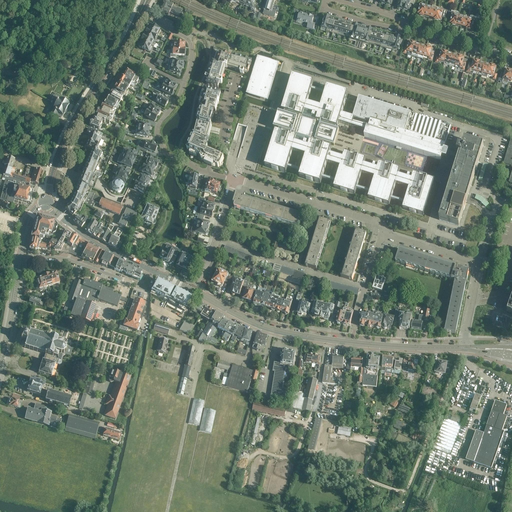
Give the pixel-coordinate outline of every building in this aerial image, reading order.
[(164,0),(162,6),(180,14),(182,15),(183,13),(181,12),(182,10),(176,8),(176,9),(172,7),(173,4),(169,2),(165,1),(164,0)] [(249,0),(247,6),(250,7),(250,8),(251,8),(249,11),(254,13),(256,8),(253,7),(254,6),(255,3),(255,0),(249,0)] [(398,7),(398,8),(399,8),(402,9),(403,9),(405,0),(396,0),(399,1),(397,7),(398,7)] [(407,10),(409,10),(410,4),(414,5),(414,0),(405,0),(403,9),(403,10),(407,11),(407,10),(407,11),(407,10)] [(273,5),(265,3),(263,10),(271,13),(273,5)] [(419,15),(423,16),(426,7),(423,6),(423,5),(421,4),(418,12),(418,11),(417,14),(420,15),(419,15)] [(180,14),(162,6),(159,11),(168,15),(169,13),(178,16),(179,14),(180,14)] [(423,16),(429,17),(431,9),(428,8),(428,7),(426,6),(426,7),(423,16),(423,17),(423,16)] [(431,9),(429,17),(434,19),(434,20),(437,9),(435,9),(431,9)] [(437,9),(434,20),(438,21),(438,20),(441,21),(441,18),(445,19),(447,11),(443,10),(443,11),(440,10),(440,11),(437,10),(437,9)] [(452,25),(455,26),(459,13),(451,11),(451,13),(449,13),(447,20),(450,21),(449,23),(452,24),(452,25)] [(312,17),(307,15),(300,13),(298,20),(303,22),(302,22),(308,24),(307,28),(313,30),(315,24),(312,23),(313,17),(312,17)] [(456,25),(461,26),(464,18),(460,17),(461,16),(458,15),(459,13),(455,26),(456,26),(456,25)] [(327,17),(324,16),(322,22),(323,22),(321,28),(327,29),(327,30),(330,19),(331,19),(327,18),(327,17)] [(466,29),(469,18),(467,18),(467,19),(464,18),(461,26),(466,28),(466,29)] [(469,18),(466,29),(470,30),(470,29),(473,30),(473,27),(475,20),(473,19),(472,20),(469,20),(470,18),(469,18)] [(335,21),(335,20),(333,20),(330,19),(327,30),(327,29),(326,32),(332,33),(336,21),(335,21)] [(339,22),(339,21),(337,21),(336,21),(332,33),(338,35),(342,23),(339,22)] [(347,24),(345,23),(342,23),(338,35),(344,37),(347,24)] [(352,26),(353,25),(350,25),(347,24),(344,37),(349,38),(353,26),(352,26)] [(149,25),(147,30),(158,36),(160,31),(156,28),(153,27),(149,25)] [(353,26),(349,38),(349,40),(356,42),(359,43),(360,43),(363,44),(369,45),(369,44),(373,31),(371,30),(368,29),(367,29),(366,30),(359,28),(359,27),(358,26),(355,25),(353,25),(353,26)] [(145,30),(144,33),(145,34),(144,36),(155,41),(158,36),(147,30),(146,31),(145,30)] [(375,32),(373,31),(373,32),(373,31),(369,44),(374,45),(375,45),(378,33),(375,32)] [(375,45),(380,46),(379,47),(380,47),(384,35),(381,34),(379,33),(378,33),(375,45)] [(389,36),(387,35),(387,36),(384,35),(380,47),(386,49),(390,36),(389,36)] [(141,37),(140,40),(141,41),(153,48),(156,42),(155,41),(144,36),(143,38),(141,37)] [(392,37),(393,37),(390,36),(390,37),(390,36),(386,49),(392,51),(393,48),(392,48),(395,38),(392,37)] [(399,50),(400,45),(401,45),(403,39),(399,38),(395,37),(395,38),(392,48),(393,48),(399,50)] [(141,41),(138,47),(141,49),(144,50),(150,53),(153,48),(141,41)] [(412,54),(415,43),(411,42),(411,43),(409,42),(407,49),(404,48),(403,53),(405,54),(406,54),(408,55),(407,55),(411,56),(411,54),(412,54)] [(415,43),(412,54),(414,54),(414,53),(418,55),(420,45),(417,44),(417,45),(415,44),(415,43)] [(420,56),(423,57),(426,47),(425,47),(423,47),(423,46),(420,45),(418,55),(421,55),(420,56)] [(133,47),(125,62),(139,69),(146,55),(133,47)] [(208,81),(207,85),(218,88),(219,84),(222,85),(223,81),(222,81),(225,68),(227,69),(227,68),(240,72),(240,74),(243,75),(244,72),(248,73),(252,62),(230,55),(230,56),(225,55),(226,51),(214,47),(212,57),(215,58),(213,63),(212,67),(207,81),(208,81)] [(426,47),(423,57),(423,56),(426,57),(426,58),(428,59),(428,60),(431,61),(433,53),(431,52),(431,49),(429,48),(426,47)] [(170,55),(170,58),(176,58),(176,55),(184,56),(184,55),(185,55),(185,50),(184,50),(184,49),(173,48),(171,48),(170,55)] [(436,57),(435,63),(438,63),(440,64),(441,63),(444,63),(447,53),(443,52),(441,52),(439,58),(436,57)] [(447,53),(443,64),(449,66),(449,64),(452,55),(449,54),(447,54),(447,53)] [(452,55),(449,64),(453,65),(452,66),(455,67),(458,57),(455,56),(456,56),(452,55)] [(455,67),(454,67),(457,68),(458,68),(458,70),(464,72),(467,60),(466,60),(465,60),(464,61),(463,61),(464,58),(462,58),(462,57),(458,56),(458,57),(455,67)] [(264,99),(265,96),(266,96),(266,95),(266,94),(265,94),(266,92),(270,93),(276,71),(269,69),(271,62),(258,58),(248,91),(264,99)] [(170,59),(168,65),(182,68),(182,67),(183,68),(184,64),(183,64),(183,62),(170,59)] [(475,74),(479,62),(475,61),(473,61),(472,65),(470,64),(469,63),(466,73),(472,74),(472,73),(475,74)] [(481,76),(482,73),(485,64),(481,63),(481,64),(479,63),(479,62),(475,74),(476,75),(481,76)] [(482,73),(481,76),(487,78),(487,76),(490,65),(490,66),(488,66),(488,65),(485,64),(482,73)] [(168,65),(167,71),(176,74),(176,75),(179,76),(179,74),(180,75),(182,68),(168,65)] [(490,65),(487,76),(493,78),(492,79),(495,80),(497,75),(494,74),(496,67),(494,67),(494,66),(490,65)] [(122,78),(135,85),(136,85),(137,83),(138,80),(138,78),(133,76),(134,74),(127,70),(123,78),(122,77),(122,78)] [(501,73),(499,81),(502,82),(502,83),(507,84),(508,82),(511,71),(507,70),(507,71),(505,70),(504,74),(501,73)] [(277,115),(257,110),(251,109),(244,113),(240,118),(238,124),(243,125),(247,127),(249,121),(255,119),(262,121),(275,125),(273,129),(279,130),(278,132),(275,131),(264,166),(286,173),(389,205),(423,215),(439,220),(459,226),(478,162),(479,163),(484,146),(464,140),(448,134),(451,126),(359,98),(353,118),(343,115),(350,95),(348,95),(348,93),(293,76),(281,111),(285,112),(284,114),(278,113),(277,115)] [(119,83),(128,88),(130,85),(133,87),(135,85),(122,78),(119,83)] [(164,78),(161,84),(174,90),(176,84),(164,79),(164,78)] [(128,88),(119,83),(119,84),(118,86),(117,85),(115,90),(118,92),(117,94),(123,97),(124,95),(125,96),(127,92),(126,91),(128,88)] [(161,84),(159,90),(171,96),(174,90),(161,84)] [(194,134),(187,149),(191,151),(189,154),(196,157),(197,154),(198,154),(201,156),(200,158),(201,158),(201,160),(203,161),(204,163),(209,165),(214,167),(216,166),(218,167),(220,166),(220,167),(221,166),(222,165),(223,163),(222,162),(224,158),(223,158),(223,156),(221,155),(219,156),(216,155),(214,154),(212,153),(207,151),(208,148),(206,147),(209,141),(208,141),(212,126),(210,125),(214,112),(215,112),(218,104),(219,100),(220,93),(205,89),(204,93),(202,93),(201,97),(202,97),(202,99),(200,99),(199,103),(201,104),(200,108),(201,108),(200,112),(198,112),(196,118),(199,119),(197,123),(198,123),(195,135),(194,134)] [(110,97),(119,103),(122,98),(112,92),(111,93),(110,94),(110,96),(110,97)] [(68,107),(69,105),(69,104),(70,102),(66,100),(64,99),(64,98),(56,94),(51,102),(54,103),(67,111),(69,107),(68,107)] [(156,95),(153,101),(165,108),(168,102),(156,95)] [(106,102),(118,108),(118,107),(117,107),(119,103),(110,97),(109,97),(106,102)] [(117,109),(118,108),(106,102),(103,106),(114,112),(116,108),(117,109)] [(67,111),(54,103),(48,113),(50,114),(48,118),(51,120),(53,116),(56,118),(57,115),(61,117),(62,115),(63,116),(64,113),(65,114),(67,111)] [(148,104),(145,109),(157,116),(160,111),(148,104)] [(101,110),(101,111),(112,117),(115,112),(114,112),(103,106),(103,107),(101,106),(100,109),(101,110)] [(145,109),(142,115),(154,121),(157,116),(145,109)] [(97,116),(108,121),(109,118),(111,119),(112,117),(101,111),(100,113),(98,112),(97,116)] [(95,120),(104,124),(105,122),(109,123),(109,122),(108,121),(97,116),(95,120)] [(104,124),(95,120),(94,119),(93,119),(93,120),(93,121),(93,123),(91,122),(90,125),(89,125),(90,127),(90,126),(98,130),(99,130),(100,130),(101,126),(100,126),(101,124),(104,125),(104,124)] [(136,123),(135,128),(149,131),(150,125),(136,123)] [(135,128),(134,135),(147,138),(147,136),(149,137),(149,133),(148,133),(149,131),(135,128)] [(88,135),(103,141),(105,142),(106,140),(101,138),(102,135),(89,129),(86,135),(88,135)] [(89,140),(88,142),(98,146),(103,148),(104,146),(102,145),(103,141),(88,135),(87,139),(89,140)] [(117,140),(101,180),(105,189),(106,190),(106,191),(107,192),(108,193),(110,195),(112,196),(115,197),(117,198),(119,198),(120,198),(121,197),(122,197),(123,197),(125,196),(128,189),(129,189),(147,198),(148,198),(151,192),(157,180),(165,161),(147,153),(146,154),(145,157),(145,158),(142,157),(141,156),(137,155),(139,151),(139,150),(117,140)] [(142,147),(141,150),(146,152),(146,153),(147,150),(154,153),(157,147),(154,146),(155,143),(150,141),(149,144),(144,141),(142,147)] [(86,147),(92,150),(96,152),(97,149),(96,149),(98,146),(88,142),(86,147)] [(92,150),(90,155),(99,159),(100,156),(102,156),(103,153),(102,153),(101,154),(96,152),(92,150)] [(88,161),(97,165),(98,162),(99,162),(100,160),(99,159),(90,155),(88,161)] [(4,175),(12,178),(14,173),(15,169),(12,167),(15,159),(7,156),(4,165),(5,166),(3,175),(4,175)] [(88,161),(85,167),(95,170),(96,167),(97,168),(98,165),(97,165),(88,161)] [(484,163),(478,179),(482,181),(487,164),(484,163)] [(30,182),(38,184),(43,170),(34,167),(31,176),(32,176),(31,179),(14,173),(12,178),(29,184),(30,182)] [(83,172),(98,178),(101,177),(102,173),(95,170),(85,167),(85,168),(83,172)] [(79,182),(78,183),(79,183),(91,188),(91,189),(93,189),(98,178),(83,172),(82,173),(79,182)] [(2,194),(1,200),(26,206),(27,202),(30,203),(34,187),(29,185),(28,187),(23,185),(22,187),(19,187),(20,183),(19,182),(16,182),(17,179),(12,178),(4,175),(3,179),(5,179),(2,194)] [(189,178),(188,183),(190,184),(189,189),(196,190),(199,191),(200,185),(197,184),(198,177),(192,176),(191,179),(189,178)] [(203,186),(201,192),(204,193),(210,195),(211,193),(214,182),(214,181),(209,179),(209,180),(208,180),(206,187),(203,186)] [(214,182),(211,193),(217,195),(218,192),(219,192),(221,187),(219,187),(220,184),(220,183),(217,182),(217,183),(214,182)] [(91,188),(79,183),(76,189),(89,194),(90,194),(90,193),(91,189),(91,188)] [(85,198),(86,199),(89,194),(76,189),(74,194),(85,199),(85,198)] [(237,193),(235,200),(234,203),(235,204),(234,207),(298,227),(301,215),(245,198),(246,196),(237,193)] [(74,194),(72,200),(82,204),(85,199),(74,194)] [(86,199),(84,204),(90,207),(92,208),(95,202),(100,204),(99,205),(102,206),(101,208),(119,216),(122,208),(102,199),(90,194),(89,194),(86,199)] [(200,198),(199,200),(202,201),(201,207),(213,211),(215,206),(205,202),(205,199),(200,198)] [(82,204),(72,200),(70,205),(73,209),(74,208),(78,212),(78,211),(82,204)] [(72,217),(75,219),(78,216),(76,214),(78,212),(74,208),(73,209),(70,205),(69,204),(65,209),(72,217)] [(140,220),(145,222),(145,223),(147,224),(147,223),(152,225),(155,225),(156,223),(155,220),(154,220),(156,217),(158,212),(151,209),(152,206),(152,205),(149,204),(148,205),(147,207),(147,206),(140,220)] [(196,213),(195,216),(198,216),(204,218),(205,215),(212,218),(213,211),(201,207),(198,206),(196,213)] [(133,224),(137,215),(126,209),(123,216),(122,216),(118,224),(125,227),(128,222),(133,224)] [(97,211),(94,215),(101,219),(104,214),(97,211)] [(78,216),(75,219),(73,222),(81,228),(88,220),(82,215),(81,216),(79,214),(78,216)] [(32,238),(40,240),(40,243),(39,243),(39,245),(41,245),(42,243),(49,244),(51,240),(50,238),(51,236),(52,236),(53,234),(55,232),(58,225),(56,223),(55,222),(53,219),(48,217),(48,218),(45,217),(45,216),(40,215),(37,217),(32,238)] [(197,219),(195,225),(208,229),(210,223),(203,221),(204,218),(198,216),(197,219)] [(320,219),(315,235),(325,238),(330,222),(320,219)] [(85,231),(91,236),(95,229),(97,225),(93,222),(93,221),(91,220),(85,231)] [(95,229),(91,236),(95,238),(101,227),(102,225),(100,223),(99,225),(97,225),(95,229)] [(193,224),(191,230),(206,235),(207,234),(208,234),(209,231),(208,230),(208,229),(195,225),(193,224)] [(104,229),(99,240),(105,243),(113,227),(110,226),(107,231),(104,229)] [(102,228),(101,227),(95,238),(99,240),(104,229),(105,229),(102,227),(102,228)] [(118,239),(122,232),(117,229),(113,238),(111,237),(108,244),(118,250),(122,242),(118,239)] [(356,230),(351,246),(362,249),(366,233),(356,230)] [(54,251),(60,252),(65,243),(67,244),(71,236),(65,232),(59,243),(54,251)] [(60,252),(68,254),(72,246),(77,237),(73,234),(71,236),(67,244),(65,243),(60,252)] [(315,235),(310,250),(320,253),(325,238),(315,235)] [(89,244),(77,237),(72,246),(68,254),(81,258),(89,244)] [(40,243),(40,240),(32,238),(29,248),(36,250),(36,249),(38,249),(38,248),(39,245),(39,243),(40,243)] [(49,245),(47,248),(50,250),(51,249),(53,251),(54,251),(59,243),(56,241),(52,240),(49,245)] [(84,260),(86,261),(94,247),(89,244),(81,258),(84,259),(84,260)] [(161,256),(159,259),(163,261),(162,261),(163,262),(163,263),(167,264),(168,264),(170,259),(170,260),(172,255),(176,257),(179,250),(167,245),(163,253),(162,252),(161,256)] [(351,246),(347,262),(357,265),(362,249),(351,246)] [(94,247),(86,261),(88,261),(89,261),(93,262),(95,257),(99,250),(94,247)] [(399,249),(395,262),(396,262),(396,261),(452,278),(452,279),(455,280),(445,332),(456,334),(456,330),(458,331),(470,272),(468,272),(462,271),(462,272),(457,271),(458,267),(455,267),(399,249)] [(95,257),(93,262),(98,264),(104,253),(99,250),(95,257)] [(310,250),(306,266),(316,269),(320,253),(310,250)] [(176,265),(176,266),(177,266),(177,267),(181,269),(187,257),(188,254),(183,252),(182,254),(176,265)] [(118,260),(104,253),(98,264),(107,268),(108,266),(108,265),(114,269),(118,260)] [(187,257),(181,269),(186,272),(192,261),(194,262),(196,259),(193,257),(192,259),(187,257)] [(118,260),(114,269),(114,270),(119,272),(123,263),(123,262),(118,260)] [(347,262),(342,277),(352,280),(357,265),(347,262)] [(123,273),(130,276),(134,268),(126,264),(125,264),(123,263),(119,272),(121,273),(122,271),(124,272),(123,273)] [(280,272),(282,266),(274,264),(273,270),(280,272)] [(134,268),(130,276),(139,279),(142,273),(141,271),(134,268)] [(266,268),(264,278),(270,280),(273,270),(266,268)] [(223,285),(226,279),(229,280),(230,276),(219,271),(214,281),(219,283),(218,284),(219,286),(220,287),(222,286),(223,285)] [(49,275),(53,285),(59,283),(59,282),(59,281),(59,279),(58,278),(56,272),(49,275)] [(42,277),(46,287),(53,285),(49,275),(49,274),(42,276),(42,277)] [(376,276),(373,289),(382,292),(386,279),(376,276)] [(45,290),(46,293),(49,292),(48,289),(47,290),(46,287),(42,277),(35,279),(36,280),(36,281),(36,282),(37,283),(40,292),(45,290)] [(234,278),(230,289),(232,290),(231,293),(232,293),(232,294),(232,295),(233,295),(234,295),(235,294),(240,296),(243,287),(245,281),(240,280),(240,279),(235,277),(234,278)] [(81,319),(81,320),(90,323),(91,319),(95,320),(98,312),(94,311),(96,306),(92,305),(94,300),(97,301),(98,300),(117,307),(119,300),(127,303),(128,299),(121,297),(120,297),(112,294),(113,290),(96,284),(96,283),(91,282),(84,279),(83,283),(75,280),(68,300),(76,303),(73,310),(65,308),(63,313),(79,318),(81,319)] [(157,279),(150,293),(168,303),(175,289),(157,279)] [(245,281),(243,287),(247,289),(244,299),(248,301),(249,302),(250,302),(251,302),(252,302),(252,300),(253,300),(256,291),(255,291),(256,288),(255,286),(254,286),(252,286),(248,285),(250,280),(245,279),(245,281)] [(175,289),(168,303),(185,311),(192,298),(175,289)] [(265,295),(261,306),(262,306),(263,307),(265,308),(266,307),(269,308),(272,297),(273,293),(275,289),(273,289),(272,292),(270,292),(270,293),(266,292),(265,295)] [(272,297),(269,308),(272,309),(272,310),(274,311),(276,310),(279,299),(280,298),(280,296),(276,295),(277,293),(275,293),(276,290),(275,289),(273,293),(272,297)] [(258,291),(254,302),(255,302),(254,303),(255,304),(255,305),(257,305),(258,305),(261,306),(265,295),(265,293),(258,291)] [(286,300),(282,312),(285,313),(286,314),(287,314),(288,314),(289,314),(292,302),(288,301),(289,298),(289,297),(289,295),(288,294),(286,300)] [(35,305),(42,307),(43,304),(40,303),(40,301),(31,298),(29,303),(33,304),(33,305),(35,306),(35,305)] [(279,299),(276,310),(277,310),(277,311),(278,312),(279,312),(280,311),(282,312),(286,300),(280,298),(279,299)] [(122,320),(119,329),(126,332),(128,328),(136,331),(138,325),(137,325),(139,319),(141,320),(145,309),(143,308),(145,304),(134,300),(133,305),(131,304),(129,308),(131,309),(127,321),(122,320)] [(194,309),(197,311),(196,313),(200,315),(206,306),(198,301),(197,302),(194,309)] [(313,315),(316,315),(315,317),(319,318),(319,316),(321,309),(323,310),(325,303),(320,301),(320,304),(315,303),(313,313),(313,315)] [(300,305),(298,312),(298,313),(298,314),(298,316),(302,316),(302,314),(303,314),(306,315),(307,312),(309,312),(311,305),(305,304),(306,303),(301,302),(300,305)] [(321,309),(319,316),(324,318),(324,319),(328,320),(329,319),(329,317),(330,317),(331,313),(333,314),(334,308),(327,306),(328,303),(325,303),(323,310),(321,309)] [(206,306),(200,315),(200,316),(209,321),(214,312),(214,311),(206,306)] [(339,311),(339,313),(337,323),(337,324),(339,325),(341,324),(342,324),(343,324),(346,314),(347,310),(344,310),(340,309),(339,311)] [(346,314),(343,324),(343,325),(343,326),(344,327),(346,327),(347,327),(347,326),(348,326),(348,325),(350,326),(354,312),(351,311),(347,310),(346,314)] [(363,312),(360,326),(364,327),(365,325),(367,325),(367,326),(370,315),(370,312),(367,311),(367,313),(363,312)] [(370,315),(367,326),(368,327),(370,328),(372,327),(374,327),(377,312),(374,311),(374,313),(370,312),(370,315)] [(397,319),(397,322),(397,323),(400,324),(399,329),(403,329),(407,329),(407,328),(410,329),(412,316),(413,313),(407,312),(407,316),(405,315),(405,314),(401,313),(401,311),(399,311),(397,319)] [(202,333),(198,340),(215,345),(217,341),(212,338),(214,334),(217,328),(219,325),(221,321),(223,320),(224,317),(215,312),(210,320),(202,333)] [(377,312),(374,327),(377,328),(377,329),(378,329),(379,329),(380,328),(381,329),(381,328),(383,317),(384,315),(380,314),(380,313),(377,312)] [(383,317),(381,328),(384,328),(384,329),(385,330),(387,329),(387,328),(391,328),(391,326),(393,326),(394,321),(397,322),(397,319),(395,318),(384,315),(383,317)] [(413,320),(413,321),(411,329),(421,331),(422,322),(423,318),(423,316),(419,315),(418,321),(413,320)] [(219,325),(217,328),(223,332),(228,324),(228,323),(223,320),(221,321),(219,325)] [(185,321),(179,330),(189,334),(194,326),(185,321)] [(228,324),(223,332),(222,334),(221,334),(224,336),(222,338),(225,339),(233,326),(231,325),(231,324),(229,323),(228,323),(228,324)] [(153,331),(154,331),(168,335),(169,331),(154,326),(153,331)] [(233,326),(225,339),(228,341),(230,337),(230,336),(233,337),(238,328),(238,327),(237,327),(235,326),(234,327),(233,326)] [(231,341),(230,342),(233,344),(235,340),(238,341),(239,339),(240,340),(243,329),(240,328),(239,329),(238,328),(233,337),(231,341)] [(243,329),(240,340),(240,341),(239,342),(243,344),(243,343),(246,343),(245,345),(248,345),(249,343),(252,332),(246,330),(243,329)] [(44,356),(61,361),(63,354),(70,356),(71,354),(72,349),(66,347),(67,343),(66,342),(67,340),(64,339),(63,341),(56,339),(56,337),(53,336),(52,338),(35,333),(36,331),(33,331),(33,332),(27,330),(26,331),(25,333),(26,334),(25,335),(23,335),(23,334),(22,334),(23,335),(21,340),(20,340),(21,341),(22,340),(23,341),(23,342),(22,343),(21,345),(22,347),(45,354),(44,356)] [(253,345),(252,348),(253,348),(256,349),(256,350),(261,352),(263,352),(267,337),(261,335),(260,335),(260,334),(260,333),(258,332),(257,333),(257,334),(256,333),(253,345)] [(160,338),(158,348),(157,351),(159,351),(158,353),(162,354),(163,352),(165,353),(166,349),(167,349),(168,345),(167,344),(168,340),(160,338)] [(189,347),(184,366),(190,367),(195,348),(189,347)] [(285,368),(285,365),(289,365),(289,366),(289,368),(293,369),(293,366),(294,366),(295,360),(296,353),(289,352),(288,350),(285,350),(284,351),(283,351),(283,355),(282,355),(281,359),(282,359),(282,360),(279,360),(275,359),(274,366),(273,371),(275,371),(271,395),(285,397),(286,389),(283,388),(286,369),(286,368),(285,368)] [(306,354),(305,362),(302,361),(302,365),(309,366),(309,364),(312,364),(314,355),(313,355),(312,354),(311,354),(310,354),(309,354),(306,354)] [(314,355),(312,364),(312,367),(315,367),(315,369),(318,370),(319,370),(321,356),(318,356),(317,355),(315,354),(314,355)] [(332,366),(335,366),(335,367),(341,368),(341,367),(343,367),(343,365),(344,356),(333,355),(332,366)] [(61,361),(44,356),(43,360),(42,360),(38,373),(51,377),(53,378),(56,371),(54,370),(55,364),(57,365),(59,365),(61,364),(61,362),(61,361)] [(364,368),(364,369),(371,370),(370,371),(374,371),(375,370),(378,370),(379,370),(380,359),(375,358),(374,356),(372,356),(370,357),(370,360),(368,359),(367,365),(365,365),(364,368)] [(347,362),(347,371),(350,371),(358,372),(359,368),(362,368),(363,358),(352,357),(351,362),(347,362)] [(386,361),(385,368),(386,368),(385,374),(385,376),(391,377),(392,368),(394,358),(388,358),(388,361),(386,361)] [(394,358),(392,368),(392,373),(400,374),(401,371),(403,360),(400,359),(399,359),(394,358)] [(405,359),(403,366),(402,371),(412,373),(413,371),(416,371),(418,361),(408,359),(405,359)] [(217,367),(227,370),(229,371),(231,365),(231,364),(219,361),(217,367)] [(443,362),(437,361),(435,373),(439,374),(439,373),(445,374),(447,363),(448,361),(443,361),(443,362)] [(227,385),(226,386),(253,394),(254,388),(252,388),(254,380),(256,381),(259,372),(254,371),(233,365),(231,365),(229,371),(228,374),(226,374),(224,384),(227,385)] [(332,366),(325,365),(323,383),(337,384),(338,379),(332,378),(332,373),(331,373),(332,366)] [(182,377),(187,378),(188,379),(191,367),(190,367),(184,366),(182,377)] [(376,388),(378,371),(378,370),(375,370),(374,371),(370,371),(371,370),(364,369),(362,386),(376,388)] [(108,405),(104,415),(115,419),(131,377),(112,370),(109,379),(108,381),(109,382),(110,382),(111,383),(112,383),(114,382),(116,383),(111,397),(109,397),(106,405),(108,405)] [(187,378),(182,377),(178,394),(183,395),(187,378)] [(40,396),(46,398),(47,394),(41,392),(42,388),(44,387),(45,385),(44,383),(31,379),(29,384),(27,392),(40,396)] [(301,386),(296,384),(291,408),(310,411),(313,401),(317,381),(309,379),(307,387),(301,386)] [(85,393),(91,395),(94,384),(88,382),(85,393)] [(48,392),(47,394),(46,398),(45,401),(48,402),(48,403),(51,404),(51,403),(55,404),(57,405),(57,404),(64,406),(63,407),(68,409),(68,408),(71,398),(48,392)] [(86,394),(83,393),(79,409),(82,410),(82,409),(83,410),(87,395),(86,394)] [(481,397),(475,394),(469,412),(475,414),(481,397)] [(9,406),(8,406),(17,408),(20,409),(21,403),(19,402),(19,401),(10,399),(10,400),(8,399),(7,405),(9,406)] [(199,431),(211,433),(215,411),(203,408),(204,400),(193,399),(189,423),(200,425),(199,431)] [(507,405),(495,401),(494,405),(493,405),(492,407),(493,408),(484,434),(476,431),(466,460),(491,469),(504,432),(502,431),(507,417),(503,416),(507,405)] [(252,410),(258,411),(284,417),(286,409),(254,402),(252,410)] [(62,419),(57,418),(51,416),(53,409),(36,405),(34,410),(29,409),(26,419),(38,423),(37,423),(48,426),(49,424),(59,427),(61,423),(62,419)] [(409,408),(407,407),(399,405),(398,410),(405,413),(407,414),(409,408)] [(258,411),(252,410),(245,444),(250,445),(258,411)] [(447,412),(436,440),(433,448),(450,455),(462,425),(460,424),(462,418),(456,415),(457,413),(453,411),(452,414),(447,412)] [(64,431),(95,440),(100,423),(69,415),(64,431)] [(251,446),(254,446),(261,418),(258,417),(251,446)] [(308,449),(314,451),(316,444),(320,431),(322,419),(316,418),(311,435),(308,449)] [(396,420),(392,428),(399,432),(403,423),(396,420)] [(350,436),(353,425),(338,423),(337,427),(339,427),(338,434),(350,436)] [(414,428),(409,439),(416,442),(420,431),(414,428)] [(103,436),(118,440),(120,433),(105,429),(103,436)]
